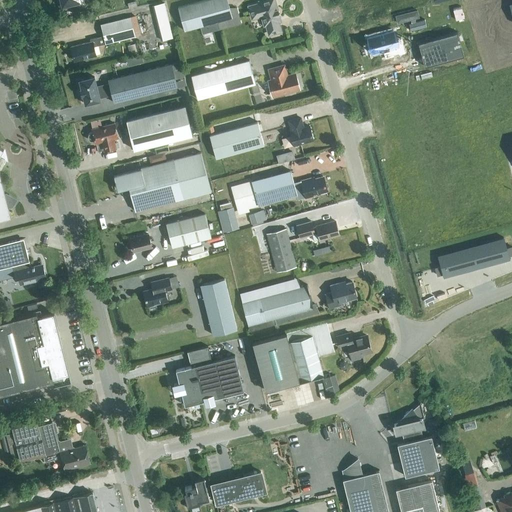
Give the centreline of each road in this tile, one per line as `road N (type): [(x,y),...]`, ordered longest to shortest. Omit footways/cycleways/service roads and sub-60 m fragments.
road 1 (tertiary): [(133,459),(21,0)]
road 2 (unclassified): [(413,343),(397,321),(309,0)]
road 3 (unclassified): [(133,459),(339,406),(413,343)]
